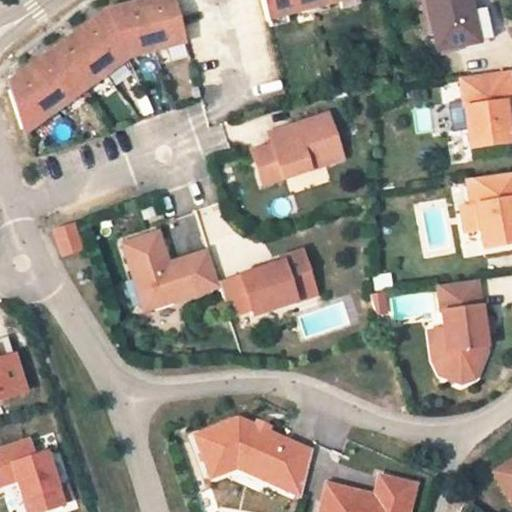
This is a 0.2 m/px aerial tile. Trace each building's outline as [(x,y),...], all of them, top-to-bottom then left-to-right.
[(183,42),(172,1),(158,4),(157,0),(149,0),(141,2),(155,51),(171,47),(170,45),(183,42)] [(260,0),(266,21),(296,13),(295,11),(325,3),(326,6),(346,0),(260,0)] [(425,0),(415,0),(425,46),(434,44),(425,0)] [(468,0),(425,0),(434,44),(436,51),(489,40),(482,10),(471,12),(468,0)] [(155,51),(141,2),(125,7),(127,13),(107,18),(126,53),(137,50),(139,55),(155,51)] [(295,11),(296,13),(326,6),(325,3),(295,11)] [(126,53),(107,18),(92,29),(88,24),(74,34),(78,39),(105,73),(105,74),(120,64),(116,60),(126,53)] [(105,73),(78,39),(68,47),(64,41),(50,51),(54,57),(79,90),(80,92),(95,82),(94,81),(105,73)] [(40,59),(27,69),(57,109),(70,100),(69,98),(79,90),(54,57),(44,65),(40,59)] [(511,83),(509,68),(459,76),(471,149),(511,143),(507,120),(504,102),(511,101),(511,83)] [(57,109),(27,69),(13,79),(18,84),(8,91),(21,129),(40,115),(43,120),(57,109)] [(461,105),(449,106),(451,133),(463,132),(461,105)] [(430,109),(416,109),(417,132),(431,131),(430,109)] [(252,153),(262,185),(342,160),(328,115),(294,127),(297,139),(272,147),(252,153)] [(272,147),(297,139),(294,127),(268,135),(272,147)] [(511,172),(466,179),(470,203),(474,203),(482,246),(511,242),(511,172)] [(450,185),(456,206),(468,203),(462,182),(450,185)] [(74,224),(54,230),(62,256),(83,249),(74,224)] [(218,286),(207,251),(174,262),(175,267),(168,269),(167,265),(156,234),(121,245),(143,311),(218,286)] [(461,236),(464,256),(480,254),(478,234),(461,236)] [(281,263),(218,286),(229,318),(250,310),(251,315),(294,301),(287,280),(307,273),(300,252),(279,259),(281,263)] [(287,280),(294,301),(315,295),(307,273),(287,280)] [(482,320),(476,280),(436,285),(442,329),(446,353),(441,366),(447,378),(462,385),(476,379),(486,347),(484,334),(482,320)] [(382,293),(369,295),(375,314),(385,313),(382,293)] [(492,333),(490,318),(482,320),(484,334),(492,333)] [(446,353),(442,329),(427,331),(431,361),(438,375),(447,378),(441,366),(446,353)] [(12,356),(0,359),(0,371),(15,367),(12,356)] [(0,400),(23,393),(15,367),(0,371),(0,400)] [(266,481),(300,497),(311,452),(265,432),(260,434),(254,431),(255,428),(237,420),(194,436),(210,478),(236,468),(240,459),(270,472),(266,481)] [(254,431),(260,434),(265,432),(267,427),(257,423),(255,428),(254,431)] [(30,497),(34,511),(41,511),(61,506),(44,454),(33,457),(27,441),(0,450),(0,486),(5,484),(3,477),(12,473),(15,481),(21,500),(30,497)] [(266,481),(270,472),(240,459),(236,468),(266,481)] [(511,460),(493,472),(511,501),(511,460)] [(3,477),(5,484),(15,481),(12,473),(3,477)] [(407,511),(414,485),(378,476),(373,495),(373,498),(365,496),(366,494),(325,484),(318,511),(407,511)] [(34,511),(30,497),(21,500),(25,511),(34,511)]
